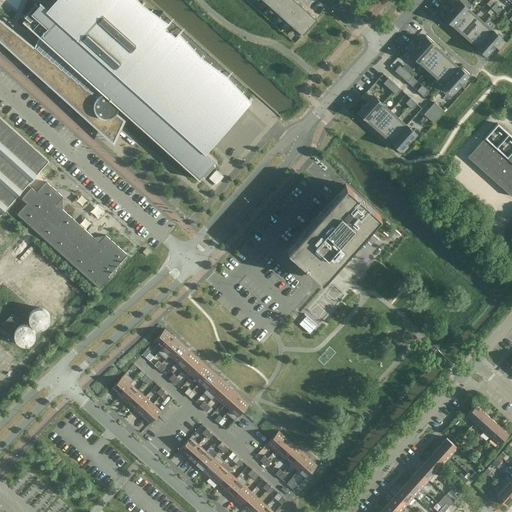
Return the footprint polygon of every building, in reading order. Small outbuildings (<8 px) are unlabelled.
[(247,86),(163,11),(156,19),(140,5),(144,2),(143,1),(139,5),(134,0),(56,0),(49,9),(40,1),(39,2),(40,3),(37,5),(35,3),(34,4),(35,4),(25,15),(24,15),(24,16),(26,18),(24,20),(23,20),(22,20),(40,35),(35,46),(33,45),(26,58),(96,121),(98,115),(100,117),(103,117),(103,118),(105,120),(107,120),(109,119),(110,117),(113,115),(116,112),(118,107),(130,117),(130,118),(137,127),(139,125),(146,132),(153,142),(155,139),(162,146),(162,147),(169,156),(171,154),(178,161),(185,171),(187,169),(199,179),(202,176),(204,177),(204,176),(214,165),(215,165),(213,162),(215,160),(216,161),(217,160),(205,149),(247,102),(251,98),(250,97),(247,101),(239,94),(245,88),(246,88),(247,86)] [(273,0),(269,5),(277,12),(287,0),(273,0)] [(296,0),(287,0),(277,12),(285,19),(300,3),(296,0)] [(453,24),(467,8),(458,0),(454,0),(450,5),(451,7),(442,17),(449,24),(450,22),(453,24)] [(300,3),(285,19),(294,26),(308,10),(300,3)] [(498,13),(502,8),(499,5),(494,10),(498,13)] [(461,31),(476,15),(467,8),(453,24),(461,31)] [(316,18),(308,10),(294,26),(302,34),(316,18)] [(469,39),(484,22),(476,15),(461,31),(469,39)] [(24,39),(0,19),(0,35),(17,51),(24,39)] [(477,46),(492,29),(484,22),(469,39),(477,46)] [(501,48),(506,42),(492,29),(477,46),(479,48),(478,49),(485,56),(494,45),(499,50),(501,48)] [(419,61),(434,45),(432,43),(433,41),(426,35),(417,45),(412,41),(405,48),(419,61)] [(427,69),(442,52),(434,45),(419,61),(427,69)] [(436,76),(450,59),(442,52),(427,69),(436,76)] [(444,83),(458,66),(450,59),(436,76),(444,83)] [(404,78),(409,73),(399,65),(395,70),(404,78)] [(460,84),(469,73),(462,67),(461,69),(458,66),(444,83),(455,93),(461,85),(460,84)] [(412,76),(409,73),(404,78),(407,81),(412,76)] [(397,86),(388,77),(383,83),(393,91),(397,86)] [(396,94),(401,89),(397,86),(393,91),(396,94)] [(382,103),(367,90),(361,97),(366,102),(357,113),(364,119),(365,117),(367,119),(382,103)] [(412,108),(417,103),(413,100),(409,105),(412,108)] [(434,102),(429,107),(440,117),(445,111),(434,102)] [(375,127),(390,110),(382,103),(367,119),(375,127)] [(440,117),(429,107),(424,113),(434,123),(440,117)] [(383,134),(398,117),(390,110),(375,127),(383,134)] [(0,115),(0,213),(49,159),(0,115)] [(391,141),(406,125),(398,117),(383,134),(391,141)] [(511,196),(511,195),(511,136),(497,123),(467,156),(511,196)] [(411,142),(417,135),(406,125),(391,141),(394,143),(392,145),(399,151),(409,141),(411,142)] [(216,184),(223,176),(216,169),(209,178),(216,184)] [(127,254),(105,234),(99,242),(56,204),(63,196),(46,181),(37,192),(31,187),(21,198),(27,203),(17,214),(100,288),(109,277),(108,275),(127,254)] [(380,215),(345,184),(287,249),(319,278),(333,262),(336,264),(380,215)] [(39,274),(23,293),(34,303),(50,284),(39,274)] [(39,336),(35,331),(53,320),(42,303),(27,313),(31,319),(12,331),(23,346),(39,336)] [(9,330),(19,319),(12,313),(2,324),(9,330)] [(306,315),(299,323),(309,333),(317,325),(306,315)] [(153,341),(161,348),(172,335),(165,328),(153,341)] [(158,352),(166,358),(169,355),(180,342),(172,335),(161,348),(158,352)] [(169,355),(176,362),(188,349),(180,342),(169,355)] [(176,362),(184,368),(195,356),(188,349),(176,362)] [(184,368),(192,375),(203,363),(195,356),(184,368)] [(192,375),(199,382),(210,369),(203,363),(192,375)] [(199,382),(207,389),(218,376),(210,369),(199,382)] [(125,372),(111,388),(119,395),(130,383),(133,379),(125,372)] [(204,392),(211,399),(214,396),(226,383),(218,376),(207,389),(204,392)] [(130,383),(119,395),(126,402),(138,389),(130,383)] [(214,396),(222,402),(233,390),(226,383),(214,396)] [(138,389),(126,402),(134,409),(145,396),(138,389)] [(222,402),(229,409),(241,397),(233,390),(222,402)] [(153,403),(145,396),(134,409),(141,416),(153,403)] [(226,413),(234,420),(249,404),(241,397),(229,409),(226,413)] [(161,410),(153,403),(141,416),(149,423),(161,410)] [(464,416),(473,424),(483,412),(475,405),(464,416)] [(483,412),(473,424),(481,431),(491,420),(483,412)] [(491,420),(481,431),(489,438),(499,427),(491,420)] [(499,427),(489,438),(497,446),(507,434),(499,427)] [(267,443),(274,449),(286,437),(278,430),(267,443)] [(179,449),(187,456),(198,444),(190,436),(179,449)] [(274,449),(282,457),(294,444),(286,437),(274,449)] [(457,448),(445,438),(438,446),(449,457),(457,448)] [(187,456),(194,463),(206,450),(198,444),(187,456)] [(282,457),(290,463),(301,451),(294,444),(282,457)] [(449,457),(438,446),(431,454),(442,465),(449,457)] [(194,463),(202,470),(213,457),(206,450),(194,463)] [(297,470),(309,457),(301,451),(290,463),(297,470)] [(474,462),(477,458),(470,453),(467,456),(474,462)] [(209,477),(224,460),(216,454),(213,457),(202,470),(209,477)] [(442,465),(431,454),(423,462),(435,473),(442,465)] [(263,462),(267,466),(271,461),(267,457),(263,462)] [(309,457),(297,470),(305,477),(317,464),(309,457)] [(209,477),(217,483),(228,471),(232,467),(224,460),(209,477)] [(435,473),(423,462),(416,470),(428,481),(435,473)] [(428,481),(416,470),(409,479),(421,489),(428,481)] [(217,483),(225,490),(236,478),(228,471),(217,483)] [(232,497),(244,484),(247,481),(239,474),(236,478),(225,490),(232,497)] [(421,489),(409,479),(402,487),(413,497),(421,489)] [(511,482),(509,479),(502,487),(511,496),(511,482)] [(232,497),(240,504),(251,491),(244,484),(232,497)] [(413,497),(402,487),(395,495),(406,505),(413,497)] [(511,498),(511,496),(502,487),(494,496),(506,506),(511,498)] [(240,504),(247,511),(259,498),(251,491),(240,504)] [(400,511),(406,505),(395,495),(388,503),(398,511),(400,511)] [(259,511),(266,505),(259,498),(247,511),(248,511),(259,511)] [(398,511),(388,503),(381,511),(398,511)]
